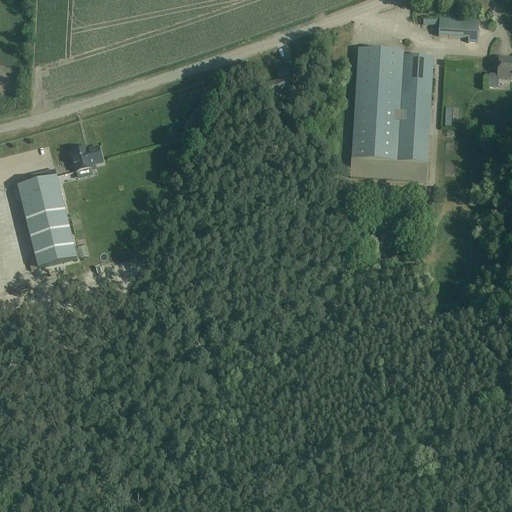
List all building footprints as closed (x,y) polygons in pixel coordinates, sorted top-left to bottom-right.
[(439,19),(438,37),(468,39),(468,44),(477,44),(479,23),(439,19)] [(358,51),(357,61),(351,162),(350,179),(426,184),(427,167),(433,60),(403,58),(403,54),(358,51)] [(511,76),(511,59),(499,59),(498,76),(511,76)] [(296,90),(293,80),(290,71),(278,75),(280,81),(266,86),(269,95),(283,90),(284,94),(296,90)] [(72,153),(77,172),(90,169),(89,166),(102,163),(99,150),(86,153),(85,150),(72,153)] [(38,270),(77,260),(56,173),(29,179),(30,186),(18,189),(38,270)] [(33,258),(27,259),(31,273),(36,271),(33,258)]
